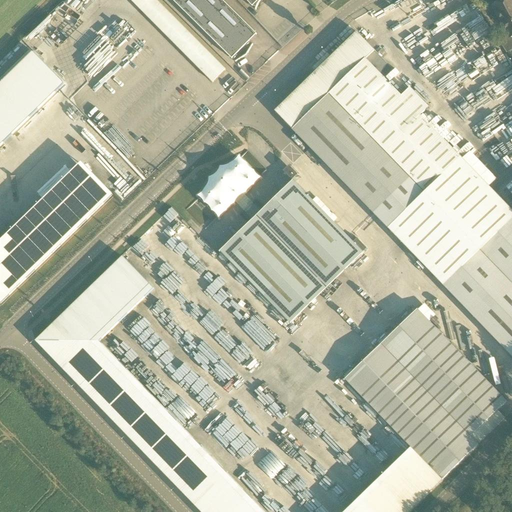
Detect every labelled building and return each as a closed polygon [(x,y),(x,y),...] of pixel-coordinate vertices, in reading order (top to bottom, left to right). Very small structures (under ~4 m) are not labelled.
[(130,0),(213,83),(214,82),(225,70),(155,0),(130,0)] [(242,34),(249,28),(220,0),(171,0),(225,52),(232,59),(235,62),(244,57),(248,53),(253,45),(252,44),(242,34)] [(245,0),(252,7),(253,7),(256,8),(255,10),(257,7),(258,4),(260,2),(262,0),(245,0)] [(503,0),(493,6),(510,38),(511,37),(511,6),(511,7),(511,6),(511,1),(511,0),(503,0)] [(275,112),(280,117),(511,356),(511,211),(420,116),(429,108),(410,88),(401,97),(384,79),(393,70),(356,33),(275,112)] [(0,143),(63,83),(33,52),(0,84),(0,143)] [(219,217),(259,179),(239,158),(226,171),(230,175),(217,187),(213,184),(200,197),(219,217)] [(296,175),(289,168),(285,172),(292,179),(296,175)] [(286,188),(219,252),(289,324),(357,260),(364,253),(363,252),(367,248),(357,238),(353,242),(293,181),(286,188)] [(154,290),(124,259),(34,345),(195,511),(406,511),(441,479),(410,448),(343,511),(254,511),(95,347),(154,290)] [(441,479),(442,481),(479,446),(471,437),(507,402),(417,310),(410,317),(344,380),(410,448),(441,479)]
